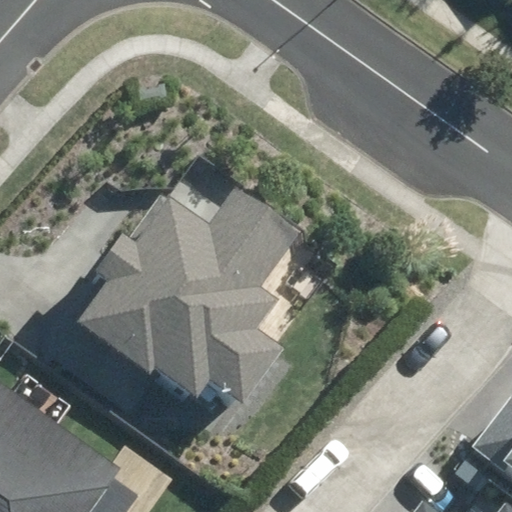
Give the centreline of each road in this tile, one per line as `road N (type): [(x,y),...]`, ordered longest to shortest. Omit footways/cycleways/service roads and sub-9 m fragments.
road 1 (residential): [(260,0),(511,187)]
road 2 (residential): [(329,511),(511,294)]
